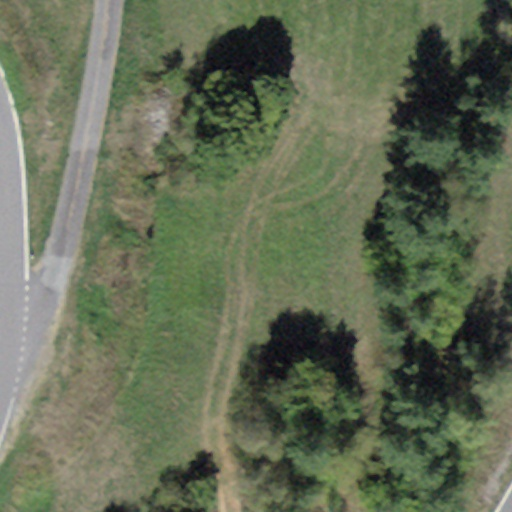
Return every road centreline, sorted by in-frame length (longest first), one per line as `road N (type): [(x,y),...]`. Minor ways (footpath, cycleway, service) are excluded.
road 1 (unclassified): [(1,323),(28,316),(49,294),(110,0)]
road 2 (tertiary): [(1,323),(0,189)]
